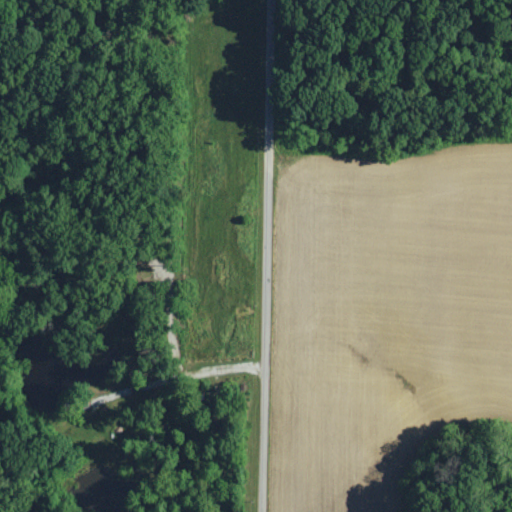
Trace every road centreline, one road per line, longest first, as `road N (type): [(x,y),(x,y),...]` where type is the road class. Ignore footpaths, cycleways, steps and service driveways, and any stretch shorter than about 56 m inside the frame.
road 1 (residential): [(260,511),(267,0)]
road 2 (residential): [(135,0),(0,179)]
